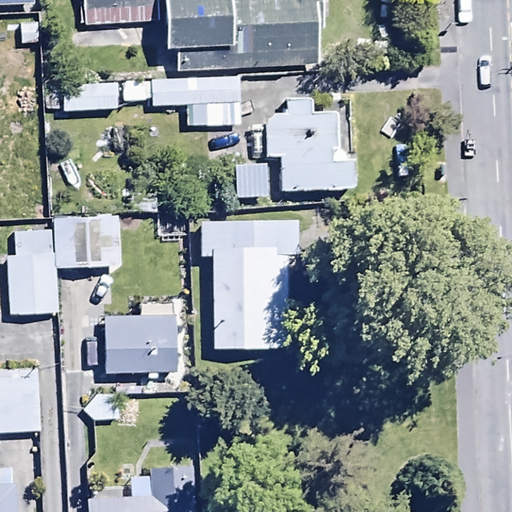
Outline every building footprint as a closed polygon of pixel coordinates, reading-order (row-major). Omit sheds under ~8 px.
[(157,22),(155,0),(78,0),(80,26),(157,22)] [(155,0),(157,22),(161,22),(162,46),(172,46),(173,72),(317,66),(316,31),(321,30),(319,0),(155,0)] [(237,78),(120,81),(121,103),(148,102),(148,107),(183,106),(184,128),(238,127),(237,78)] [(115,84),(43,84),(43,112),(115,111),(115,84)] [(262,157),(277,157),(278,192),(351,191),(350,157),(336,158),(335,114),(310,115),(310,98),(282,99),(282,114),(270,114),(262,123),(262,157)] [(262,145),(231,145),(230,179),(262,179),(262,145)] [(295,222),(197,222),(197,257),(208,257),(208,349),(286,350),(286,270),(295,270),(295,222)] [(62,239),(63,268),(116,266),(115,237),(62,239)] [(2,255),(6,315),(56,312),(52,252),(2,255)] [(176,297),(100,298),(100,355),(176,355),(176,297)] [(37,346),(0,346),(0,415),(40,414),(37,346)] [(115,395),(92,395),(80,411),(92,422),(116,422),(115,395)] [(189,511),(188,465),(148,466),(148,480),(127,480),(127,497),(121,497),(121,487),(92,488),(93,497),(83,497),(83,511),(189,511)] [(14,511),(13,466),(0,466),(0,511),(14,511)]
